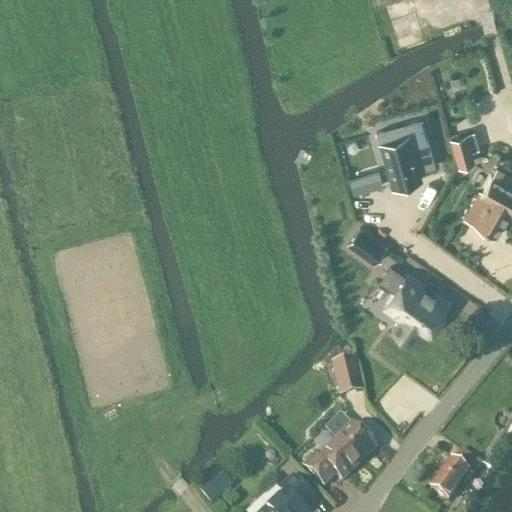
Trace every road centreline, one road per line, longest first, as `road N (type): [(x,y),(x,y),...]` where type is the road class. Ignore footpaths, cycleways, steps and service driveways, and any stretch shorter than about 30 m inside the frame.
road 1 (unclassified): [(363,511),(511,321)]
road 2 (track): [(129,410),(196,511)]
